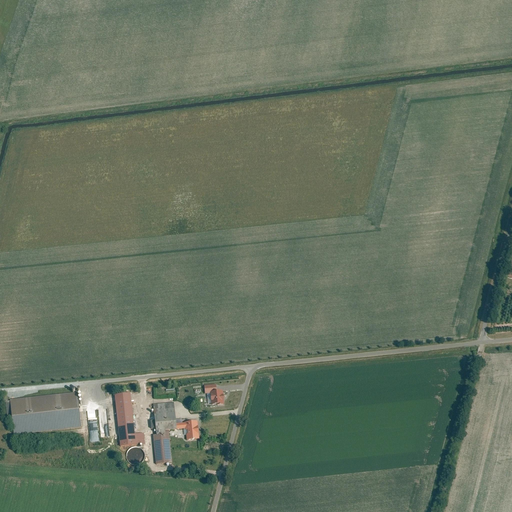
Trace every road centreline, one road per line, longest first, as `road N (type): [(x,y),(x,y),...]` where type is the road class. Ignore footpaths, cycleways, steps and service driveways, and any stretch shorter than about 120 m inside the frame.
road 1 (residential): [(213,511),(250,366),(482,342)]
road 2 (unclassified): [(482,342),(511,219)]
